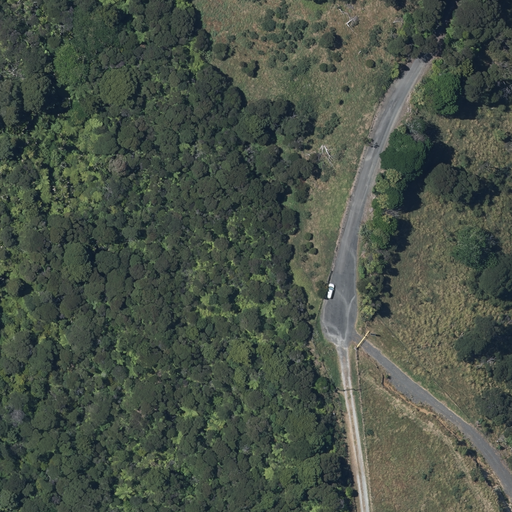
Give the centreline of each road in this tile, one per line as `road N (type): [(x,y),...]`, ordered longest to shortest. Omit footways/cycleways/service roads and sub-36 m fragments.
road 1 (unclassified): [(455,0),(371,164),(338,322)]
road 2 (track): [(338,322),(357,511)]
